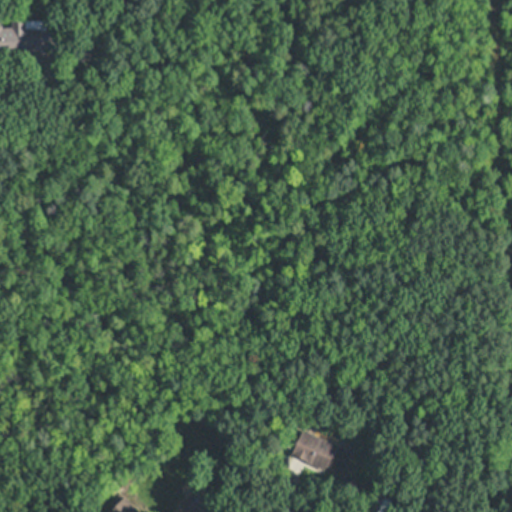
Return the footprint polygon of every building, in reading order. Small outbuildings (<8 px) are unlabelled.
[(58,28),(60,28),(53,56),(32,51),(4,52),(4,56),(2,56),(2,57),(0,57),(0,20),(1,20),(1,23),(4,23),(4,25),(13,25),(13,14),(26,14),(26,19),(26,20),(49,19),(48,25),(58,28)] [(106,54),(81,61),(75,39),(100,32),(106,54)] [(355,376),(339,377),(338,368),(355,368),(355,376)] [(354,451),(344,470),(335,466),(335,467),(328,464),(326,468),(293,452),(305,427),(354,451)] [(292,432),(298,435),(293,446),(287,443),(292,432)] [(177,511),(198,490),(206,499),(205,500),(211,506),(205,511),(177,511)] [(142,511),(108,511),(125,495),(142,511)]
